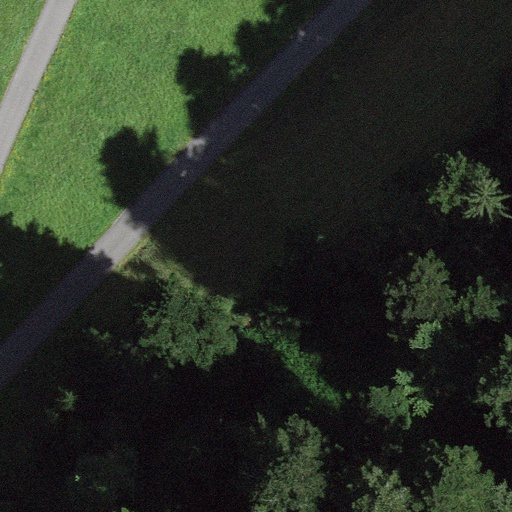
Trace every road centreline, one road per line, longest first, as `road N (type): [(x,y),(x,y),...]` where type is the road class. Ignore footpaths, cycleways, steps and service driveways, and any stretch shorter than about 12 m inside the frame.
road 1 (unclassified): [(0,341),(203,164),(363,0)]
road 2 (track): [(81,0),(0,181)]
